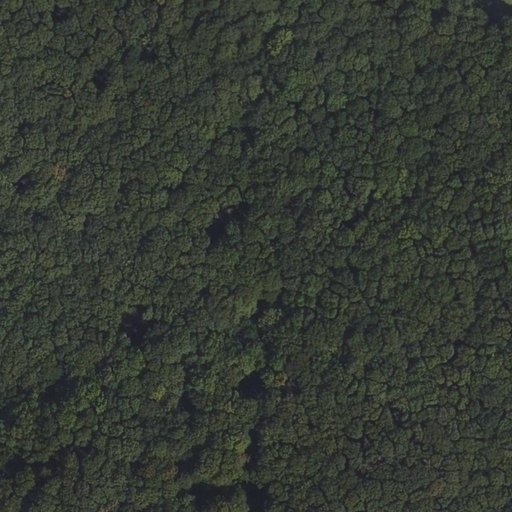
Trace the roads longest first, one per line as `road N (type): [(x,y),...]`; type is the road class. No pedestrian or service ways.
road 1 (track): [(0,168),(56,226),(149,290),(245,338),(264,392),(265,511)]
road 2 (track): [(511,386),(252,357)]
